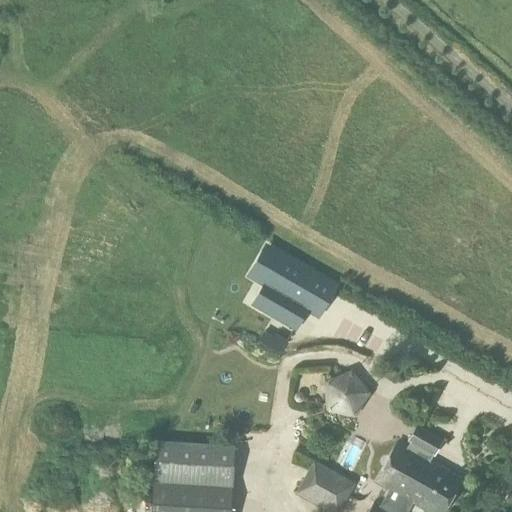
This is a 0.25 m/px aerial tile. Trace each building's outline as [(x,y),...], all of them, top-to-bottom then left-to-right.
[(265,282),(253,303),(294,327),(306,306),(318,313),(334,285),(274,250),(258,278),(265,282)] [(275,334),(268,347),(278,353),(286,340),(275,334)] [(351,370),(322,382),(325,411),(355,418),(370,393),(351,370)] [(397,442),(374,481),(388,489),(379,505),(390,511),(408,511),(413,504),(426,511),(446,511),(464,481),(429,460),(431,457),(433,458),(443,440),(417,425),(407,443),(408,444),(406,447),(397,442)] [(341,438),(328,464),(344,471),(356,445),(341,438)] [(233,511),(234,487),(237,446),(156,442),(152,511),(233,511)] [(332,511),(334,511),(352,482),(318,462),(300,493),(332,511)]
